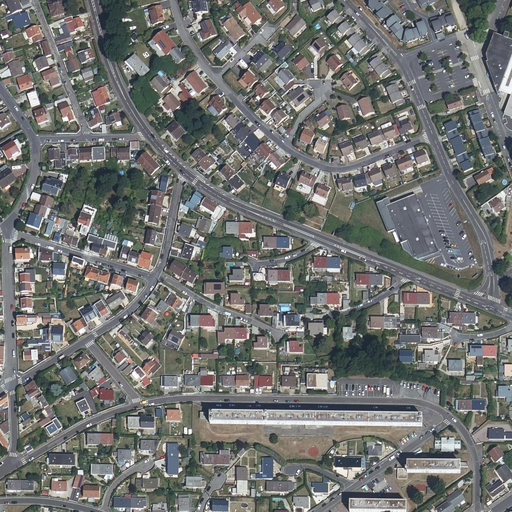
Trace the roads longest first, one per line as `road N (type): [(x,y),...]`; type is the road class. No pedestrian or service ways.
road 1 (residential): [(451,418),(412,401),(196,397),(140,404)]
road 2 (residential): [(343,0),(396,59),(433,135)]
road 3 (residential): [(433,135),(479,230),(491,285)]
road 4 (tertiary): [(182,169),(221,197),(325,241)]
road 5 (residential): [(433,135),(341,170),(286,148)]
road 6 (residential): [(8,233),(154,279)]
road 7 (residential): [(12,385),(8,233)]
road 8 (tertiary): [(92,0),(110,66),(149,137)]
road 9 (residential): [(86,138),(34,0)]
road 10 (residential): [(140,404),(8,467)]
road 11 (residential): [(157,273),(280,336)]
road 12 (residential): [(350,490),(451,418)]
